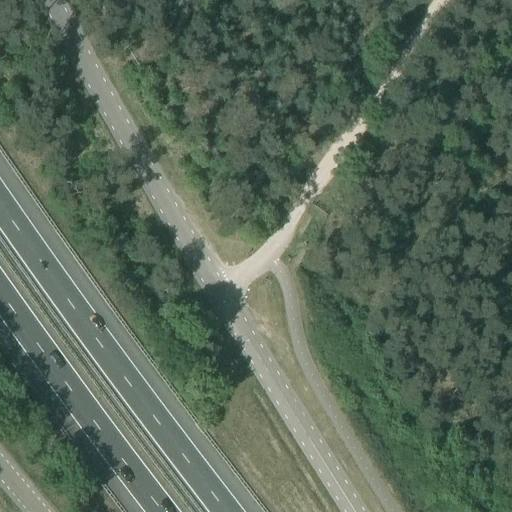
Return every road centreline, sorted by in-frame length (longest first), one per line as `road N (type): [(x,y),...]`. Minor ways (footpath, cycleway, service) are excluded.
road 1 (motorway): [(226,511),(0,204)]
road 2 (tertiary): [(222,299),(51,0)]
road 3 (motorway): [(0,292),(163,511)]
road 4 (tertiary): [(356,511),(222,299)]
